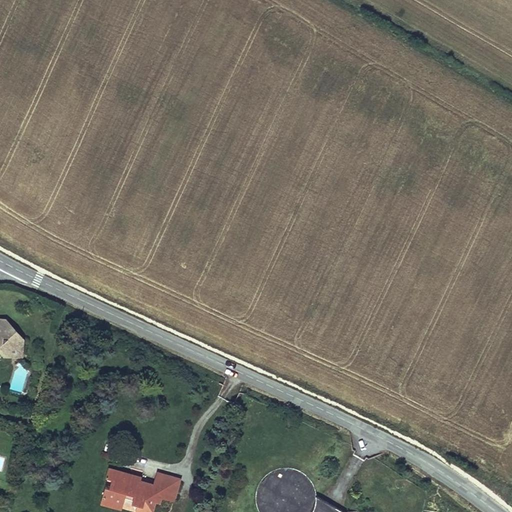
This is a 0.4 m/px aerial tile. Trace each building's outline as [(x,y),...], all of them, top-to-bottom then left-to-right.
[(18,338),(4,317),(0,316),(0,354),(4,348),(17,350),(18,338)] [(0,354),(16,357),(17,350),(4,348),(0,354)] [(138,511),(153,511),(156,503),(159,494),(165,496),(174,499),(180,478),(159,471),(156,479),(143,475),(141,480),(136,479),(135,482),(129,480),(130,476),(120,473),(121,468),(110,465),(107,477),(111,479),(117,480),(114,491),(108,489),(104,503),(113,506),(114,500),(124,503),(127,492),(136,494),(133,503),(140,505),(138,511)] [(143,475),(121,468),(120,473),(130,476),(129,480),(135,482),(136,479),(141,480),(143,475)] [(254,496),(254,500),(254,504),(255,508),(256,511),(309,511),(311,510),(312,506),(312,502),(312,498),(312,494),(311,490),(309,486),(307,483),(304,480),(301,477),(298,475),(294,473),(290,472),(286,471),(282,471),(278,471),(274,472),(270,474),(267,476),(264,478),(261,481),(258,484),(256,488),(255,492),(254,496)] [(111,479),(108,489),(114,491),(117,480),(111,479)] [(114,500),(113,506),(132,511),(138,511),(140,505),(133,503),(136,494),(127,492),(124,503),(114,500)] [(162,504),(165,496),(159,494),(156,503),(162,504)]
